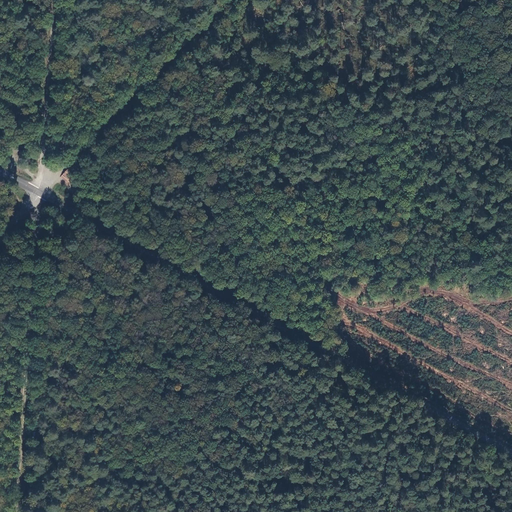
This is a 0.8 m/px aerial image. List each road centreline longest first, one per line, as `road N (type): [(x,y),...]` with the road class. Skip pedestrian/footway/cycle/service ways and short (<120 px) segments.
road 1 (tertiary): [(0,170),(511,451)]
road 2 (track): [(36,191),(13,511)]
road 3 (track): [(36,191),(226,0)]
road 4 (track): [(58,0),(36,191)]
